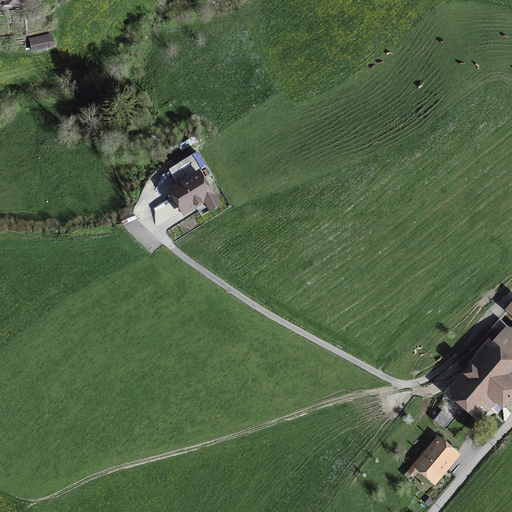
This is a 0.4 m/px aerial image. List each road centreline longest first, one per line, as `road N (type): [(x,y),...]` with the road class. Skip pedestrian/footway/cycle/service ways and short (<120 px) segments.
road 1 (track): [(153,233),(301,336),(404,386),(448,367),(511,295)]
road 2 (unclassified): [(434,511),(511,419)]
